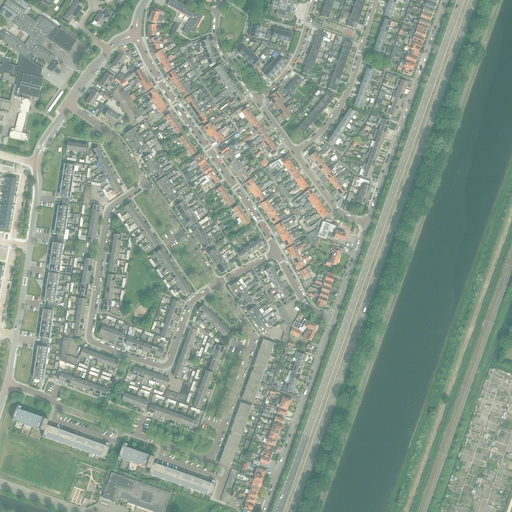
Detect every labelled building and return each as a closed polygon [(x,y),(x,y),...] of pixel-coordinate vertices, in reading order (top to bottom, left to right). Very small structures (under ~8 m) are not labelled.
[(0,40),(1,40),(21,54),(30,59),(33,54),(48,65),(53,59),(55,57),(39,45),(45,37),(68,54),(72,48),(78,39),(61,27),(59,29),(40,15),(36,21),(26,15),(31,8),(29,6),(30,5),(22,0),(6,0),(1,7),(2,8),(0,10),(0,14),(30,36),(25,44),(6,31),(4,30),(2,33),(0,31),(0,40)] [(80,10),(83,5),(76,0),(64,17),(70,21),(73,17),(74,19),(80,10)] [(193,32),(203,14),(195,9),(193,13),(188,10),(189,8),(187,7),(188,6),(187,6),(175,0),(171,0),(170,2),(169,2),(167,5),(185,15),(191,18),(183,32),(189,35),(191,31),(193,32)] [(272,7),(272,8),(277,10),(276,14),(277,17),(289,20),(292,19),(293,14),(295,14),(295,12),(294,11),(293,13),(291,13),(292,9),(294,4),(296,5),(297,0),(272,0),(271,5),(271,6),(272,7)] [(436,4),(423,0),(417,0),(421,1),(424,3),(422,6),(434,10),(436,4)] [(356,1),(354,7),(362,10),(364,4),(356,1)] [(388,2),(386,8),(393,10),(395,4),(388,2)] [(325,4),(323,10),(330,13),(332,7),(325,4)] [(414,6),(413,9),(432,16),(434,10),(422,6),(421,9),(414,6)] [(354,7),(351,13),(360,16),(362,10),(354,7)] [(151,14),(151,16),(162,19),(163,17),(158,16),(160,10),(154,8),(154,11),(152,10),(150,14),(151,14)] [(393,10),(386,8),(384,14),(390,17),(393,10)] [(432,16),(413,9),(412,11),(420,14),(418,17),(430,21),(432,16)] [(107,10),(105,12),(103,14),(100,12),(94,20),(100,25),(106,17),(108,18),(110,15),(109,15),(111,12),(107,10)] [(330,13),(323,10),(321,16),(328,19),(330,13)] [(351,13),(349,19),(358,22),(360,16),(351,13)] [(414,20),(413,22),(428,27),(430,21),(418,17),(417,21),(414,20)] [(358,22),(349,19),(347,26),(355,29),(358,22)] [(384,19),(382,25),(389,27),(391,21),(384,19)] [(174,34),(180,24),(176,22),(170,32),(174,34)] [(428,27),(413,22),(412,24),(415,25),(414,29),(426,33),(428,27)] [(252,24),(250,30),(259,32),(261,26),(252,24)] [(382,25),(380,30),(387,33),(389,27),(382,25)] [(272,37),(278,38),(280,30),(274,28),(272,37)] [(410,31),(409,33),(424,38),(426,33),(414,29),(413,32),(410,31)] [(259,32),(250,30),(249,36),(257,38),(259,32)] [(280,30),(278,38),(284,40),(286,32),(280,30)] [(380,30),(378,36),(385,38),(387,33),(380,30)] [(318,31),(316,37),(322,40),(323,40),(332,43),(333,41),(330,40),(325,38),(323,37),(325,34),(318,31)] [(286,32),(284,40),(290,42),(292,33),(286,32)] [(409,33),(408,35),(411,36),(410,40),(422,44),(424,38),(409,33)] [(378,36),(376,42),(383,44),(385,38),(378,36)] [(148,40),(151,46),(159,42),(158,40),(157,40),(156,37),(148,40)] [(316,37),(313,43),(320,46),(322,40),(316,37)] [(199,46),(195,47),(196,50),(203,48),(209,46),(209,45),(207,39),(201,42),(198,43),(199,46)] [(411,49),(410,51),(418,54),(419,50),(422,44),(410,40),(408,45),(411,46),(410,48),(411,49)] [(345,41),(343,47),(350,49),(352,43),(345,41)] [(159,42),(151,46),(153,51),(163,47),(161,43),(160,44),(159,42)] [(376,42),(374,47),(381,50),(383,44),(376,42)] [(313,43),(311,49),(318,52),(320,46),(313,43)] [(238,52),(243,56),(248,50),(244,46),(238,52)] [(343,47),(341,53),(348,55),(350,49),(343,47)] [(381,50),(374,47),(372,53),(378,56),(381,50)] [(311,49),(309,55),(316,57),(318,52),(311,49)] [(154,54),(157,58),(164,55),(161,50),(154,54)] [(248,50),(243,56),(247,60),(253,54),(248,50)] [(403,52),(405,52),(407,53),(405,59),(414,63),(417,57),(418,54),(410,51),(410,52),(404,50),(403,52)] [(206,56),(197,59),(198,62),(200,61),(204,60),(207,59),(213,56),(211,51),(205,53),(206,56)] [(119,53),(115,59),(122,64),(126,58),(119,53)] [(341,53),(339,59),(346,61),(348,55),(341,53)] [(0,108),(9,111),(9,110),(19,112),(15,129),(11,128),(11,130),(10,130),(9,137),(26,142),(28,134),(28,132),(22,130),(27,113),(28,113),(31,100),(30,100),(31,96),(38,98),(38,99),(43,78),(40,77),(42,68),(30,59),(21,54),(18,66),(9,64),(10,61),(3,59),(2,64),(0,63),(0,74),(3,75),(2,80),(8,81),(8,83),(14,85),(10,101),(0,98),(0,108)] [(253,54),(247,60),(252,64),(258,58),(253,54)] [(278,54),(274,59),(281,65),(285,60),(278,54)] [(164,55),(157,58),(160,63),(167,59),(164,55)] [(309,55),(307,61),(314,63),(316,57),(309,55)] [(173,56),(168,59),(167,59),(160,63),(163,68),(170,64),(168,61),(174,57),(173,56)] [(207,59),(204,60),(205,63),(208,62),(209,65),(210,67),(216,64),(215,62),(213,56),(207,59)] [(124,65),(122,64),(115,59),(111,65),(121,71),(123,69),(122,68),(124,65)] [(274,59),(271,64),(277,69),(281,65),(274,59)] [(339,59),(337,65),(344,67),(346,61),(339,59)] [(404,64),(403,67),(412,70),(414,64),(402,60),(401,63),(404,64)] [(307,61),(305,67),(312,69),(314,63),(307,61)] [(173,62),(170,64),(163,68),(166,73),(178,66),(176,63),(175,64),(173,62)] [(271,64),(267,68),(273,74),(277,69),(271,64)] [(214,68),(218,73),(223,70),(219,65),(214,68)] [(337,65),(335,70),(342,73),(344,67),(337,65)] [(398,65),(398,67),(397,69),(400,70),(401,69),(403,69),(402,72),(410,75),(412,70),(403,67),(398,65)] [(312,69),(305,67),(303,73),(310,75),(312,69)] [(140,68),(133,73),(130,75),(131,77),(134,74),(137,77),(143,73),(140,68)] [(167,74),(170,79),(177,75),(175,72),(178,70),(176,68),(173,70),(167,74)] [(273,74),(267,68),(263,73),(269,79),(273,74)] [(367,68),(365,75),(371,77),(373,70),(367,68)] [(223,70),(218,73),(221,78),(227,74),(223,70)] [(335,70),(333,76),(340,79),(342,73),(335,70)] [(106,72),(102,78),(110,83),(114,78),(106,72)] [(132,85),(133,86),(146,78),(143,73),(137,77),(138,80),(132,85)] [(218,80),(215,82),(217,85),(223,81),(225,83),(230,79),(227,74),(221,78),(218,80)] [(177,75),(170,79),(173,84),(180,79),(177,75)] [(365,75),(362,81),(369,83),(371,77),(365,75)] [(297,76),(293,80),(298,85),(302,81),(297,76)] [(333,76),(331,82),(338,85),(340,79),(333,76)] [(110,83),(102,78),(98,83),(106,89),(110,83)] [(146,78),(133,86),(135,88),(141,84),(143,87),(149,82),(146,78)] [(180,79),(173,84),(177,88),(183,84),(186,81),(185,79),(181,82),(180,79)] [(221,90),(223,92),(234,84),(230,79),(225,83),(227,86),(224,88),(221,90)] [(293,80),(289,85),(294,90),(298,85),(293,80)] [(401,80),(399,86),(405,88),(407,82),(401,80)] [(362,81),(360,87),(369,90),(371,84),(369,83),(362,81)] [(149,82),(143,87),(144,89),(141,91),(142,94),(152,87),(149,82)] [(338,85),(331,82),(328,88),(335,91),(338,85)] [(183,84),(177,88),(180,93),(186,88),(183,84)] [(232,93),(237,89),(234,84),(223,92),(220,94),(222,96),(227,93),(228,95),(232,93)] [(294,90),(289,85),(285,90),(290,95),(294,90)] [(398,89),(397,91),(403,94),(405,88),(399,86),(396,85),(395,88),(398,89)] [(186,88),(180,93),(183,97),(196,88),(195,87),(188,91),(186,88)] [(360,87),(358,93),(367,97),(369,90),(360,87)] [(147,102),(158,95),(153,88),(142,97),(145,101),(150,98),(151,99),(147,102)] [(237,89),(232,93),(235,98),(240,94),(237,89)] [(93,90),(89,95),(96,100),(100,95),(93,90)] [(270,96),(272,99),(270,101),(273,105),(283,98),(282,96),(281,97),(276,91),(270,96)] [(397,91),(395,97),(401,99),(403,94),(397,91)] [(187,104),(193,100),(194,99),(192,96),(195,94),(194,92),(184,99),(187,104)] [(358,93),(356,100),(362,102),(365,103),(367,97),(358,93)] [(240,94),(235,98),(239,103),(244,99),(240,94)] [(326,94),(321,100),(327,105),(332,99),(326,94)] [(96,100),(89,95),(85,101),(92,106),(96,100)] [(158,95),(147,102),(150,106),(151,105),(152,105),(161,99),(158,95)] [(395,97),(393,103),(399,105),(401,99),(395,97)] [(193,100),(187,104),(191,109),(197,104),(199,102),(202,100),(201,99),(198,100),(196,98),(194,99),(193,100)] [(283,98),(273,105),(277,110),(283,105),(281,103),(285,100),(283,98)] [(161,99),(152,105),(153,107),(155,106),(157,108),(153,110),(157,108),(163,103),(161,99)] [(321,100),(317,106),(322,111),(327,105),(321,100)] [(362,102),(356,100),(353,106),(360,109),(362,102)] [(197,104),(191,109),(194,113),(205,105),(203,103),(201,105),(199,102),(197,104)] [(157,108),(153,110),(157,115),(160,113),(166,110),(164,108),(166,106),(163,103),(157,108)] [(389,105),(388,107),(397,111),(399,105),(393,103),(391,106),(389,105)] [(283,105),(277,110),(281,115),(291,108),(290,108),(293,106),(292,104),(285,108),(283,105)] [(205,105),(194,113),(197,118),(204,112),(207,111),(206,109),(207,108),(205,105)] [(104,115),(109,119),(114,113),(109,109),(110,107),(107,106),(103,111),(106,113),(104,115)] [(238,114),(239,115),(242,119),(245,117),(251,113),(247,108),(245,110),(242,106),(233,113),(235,116),(238,114)] [(317,106),(312,111),(318,116),(322,111),(317,106)] [(397,111),(388,107),(386,113),(395,117),(397,111)] [(291,108),(281,115),(284,120),(285,119),(288,122),(292,117),(289,112),(292,110),(291,108)] [(349,108),(346,114),(352,117),(355,112),(349,108)] [(312,111),(307,117),(313,122),(318,116),(312,111)] [(204,112),(197,118),(200,123),(202,122),(204,123),(207,121),(206,119),(204,116),(206,115),(204,112)] [(114,113),(109,119),(115,123),(116,121),(119,122),(123,117),(121,115),(119,117),(114,113)] [(170,113),(163,118),(166,122),(174,117),(170,113)] [(251,113),(245,117),(249,122),(255,118),(251,113)] [(346,114),(343,119),(348,122),(352,117),(346,114)] [(142,115),(137,118),(135,119),(138,123),(144,119),(142,115)] [(174,117),(166,122),(170,127),(177,122),(174,117)] [(307,117),(302,122),(308,127),(313,122),(307,117)] [(246,124),(243,126),(244,128),(247,126),(250,129),(258,123),(255,118),(249,122),(246,124)] [(381,124),(381,125),(387,127),(390,121),(380,118),(378,123),(381,124)] [(343,119),(339,124),(345,127),(348,122),(343,119)] [(177,122),(170,127),(173,131),(180,126),(177,122)] [(308,127),(302,122),(297,128),(303,133),(308,127)] [(203,127),(206,132),(213,127),(215,126),(214,124),(211,125),(209,123),(203,127)] [(258,123),(250,129),(246,131),(247,133),(251,130),(253,134),(256,132),(262,128),(258,123)] [(339,124),(336,129),(341,133),(345,127),(339,124)] [(180,126),(173,131),(176,136),(183,131),(180,126)] [(213,127),(206,132),(210,137),(216,132),(213,127)] [(124,134),(127,138),(136,133),(133,128),(124,134)] [(262,128),(256,132),(259,136),(265,132),(262,128)] [(336,129),(332,134),(338,138),(342,140),(344,138),(340,135),(341,133),(336,129)] [(374,135),(377,136),(383,138),(385,133),(379,130),(376,129),(374,135)] [(216,132),(210,137),(213,142),(214,141),(217,144),(224,139),(221,136),(219,137),(216,132)] [(265,132),(259,136),(256,139),(257,141),(261,138),(263,142),(269,137),(265,132)] [(136,133),(127,138),(130,142),(140,135),(138,136),(136,133)] [(183,133),(176,138),(179,143),(187,138),(183,133)] [(338,138),(332,134),(329,139),(335,143),(338,138)] [(140,135),(130,142),(133,146),(143,139),(140,135)] [(269,137),(263,142),(262,143),(265,148),(267,146),(272,142),(269,137)] [(187,138),(179,143),(183,147),(190,142),(187,138)] [(143,139),(133,146),(136,150),(146,143),(144,144),(141,141),(143,139)] [(372,141),(370,147),(379,150),(381,144),(375,142),(372,141)] [(190,142),(183,147),(186,152),(193,147),(190,142)] [(272,142),(267,146),(270,151),(276,147),(272,142)] [(146,143),(136,150),(139,154),(143,151),(145,154),(150,150),(146,143)] [(222,154),(229,149),(235,145),(234,143),(228,147),(226,144),(221,147),(222,148),(219,150),(222,154)] [(91,151),(94,156),(101,152),(98,147),(91,151)] [(193,147),(186,152),(189,156),(196,151),(193,147)] [(370,147),(368,152),(377,156),(379,150),(370,147)] [(229,149),(222,154),(226,159),(233,154),(239,149),(238,148),(236,149),(235,148),(231,152),(229,149)] [(313,161),(320,155),(324,152),(323,150),(319,153),(315,148),(310,152),(312,155),(309,157),(313,161)] [(233,154),(226,159),(229,163),(236,159),(234,156),(239,153),(238,153),(240,151),(239,149),(233,154)] [(142,159),(145,163),(153,158),(150,154),(152,153),(150,150),(145,154),(147,156),(142,159)] [(101,152),(94,156),(97,162),(104,158),(101,152)] [(377,156),(368,152),(367,155),(363,154),(362,156),(369,159),(375,161),(377,156)] [(189,164),(191,166),(203,157),(199,153),(193,158),(195,160),(189,164)] [(313,161),(317,166),(323,162),(324,160),(320,155),(313,161)] [(271,168),(281,161),(283,163),(282,164),(283,166),(290,162),(286,156),(283,159),(282,158),(269,165),(271,168)] [(203,157),(191,166),(192,168),(198,164),(199,166),(206,161),(203,157)] [(104,158),(97,162),(100,167),(107,163),(104,158)] [(153,158),(145,163),(148,167),(158,160),(156,161),(153,158)] [(323,162),(317,166),(321,171),(326,166),(334,160),(333,158),(325,165),(323,162)] [(236,159),(229,163),(233,168),(240,163),(239,161),(238,161),(236,159)] [(158,160),(148,167),(150,171),(160,164),(158,160)] [(196,174),(196,175),(209,165),(206,161),(199,166),(201,168),(196,171),(198,173),(196,174)] [(290,162),(283,166),(284,168),(285,167),(288,171),(294,166),(290,162)] [(326,166),(321,171),(325,176),(330,171),(339,164),(337,162),(332,167),(332,166),(328,169),(326,166)] [(107,163),(100,167),(103,173),(110,169),(107,163)] [(240,163),(233,168),(236,173),(243,168),(240,165),(241,164),(240,163)] [(360,166),(359,168),(361,169),(365,170),(371,173),(373,167),(367,164),(367,165),(364,163),(363,167),(360,166)] [(160,164),(150,171),(153,175),(161,170),(159,166),(161,165),(160,164)] [(209,165),(196,175),(197,177),(204,172),(205,174),(212,170),(209,165)] [(294,166),(288,171),(290,174),(289,175),(290,176),(297,171),(294,166)] [(243,168),(236,173),(239,177),(247,172),(245,170),(244,170),(243,168)] [(252,168),(250,169),(247,172),(239,177),(243,182),(249,177),(247,174),(254,169),(252,168)] [(99,179),(100,181),(106,178),(113,174),(110,169),(103,173),(105,175),(99,179)] [(365,170),(361,169),(359,175),(369,178),(371,173),(365,170)] [(161,170),(153,175),(156,180),(164,174),(161,170)] [(200,184),(201,186),(203,185),(205,183),(216,175),(212,170),(204,177),(206,180),(200,184)] [(334,176),(329,180),(332,185),(340,178),(349,171),(347,170),(336,178),(334,176)] [(290,176),(288,177),(290,179),(293,178),(295,181),(301,176),(297,171),(290,176)] [(330,171),(325,176),(329,180),(334,176),(330,171)] [(340,178),(332,185),(336,190),(342,185),(347,181),(351,177),(348,180),(346,179),(343,181),(341,178),(349,171),(340,178)] [(113,174),(106,178),(109,183),(116,180),(113,174)] [(203,185),(201,186),(202,188),(210,183),(211,182),(213,185),(220,180),(216,175),(205,183),(203,185)] [(157,182),(160,186),(169,180),(166,176),(157,182)] [(245,186),(247,188),(254,183),(252,180),(256,178),(255,176),(244,183),(246,185),(245,186)] [(301,176),(295,181),(297,183),(296,184),(297,186),(298,185),(304,181),(301,176)] [(342,185),(336,190),(340,195),(341,194),(343,197),(346,194),(347,192),(342,185),(348,181),(350,184),(352,178),(351,177),(347,181),(342,185)] [(116,180),(109,183),(112,189),(119,185),(116,180)] [(169,180),(160,186),(163,190),(171,184),(169,180)] [(297,186),(295,187),(297,189),(300,187),(302,190),(308,186),(304,181),(298,185),(297,186)] [(254,183),(247,188),(249,191),(250,191),(252,193),(262,185),(260,184),(257,186),(254,183)] [(361,187),(360,190),(368,193),(370,187),(361,183),(360,186),(361,187)] [(171,184),(163,190),(166,194),(174,188),(171,184)] [(119,185),(112,189),(116,194),(122,191),(119,185)] [(222,185),(214,191),(218,195),(225,190),(222,185)] [(262,185),(252,193),(253,195),(252,195),(254,198),(261,193),(264,191),(261,193),(259,190),(263,187),(262,185)] [(174,188),(166,194),(168,198),(177,192),(174,188)] [(306,196),(303,198),(305,200),(308,198),(314,194),(310,189),(304,193),(306,196)] [(225,190),(218,195),(221,200),(228,194),(225,190)] [(358,195),(366,199),(368,193),(360,190),(359,192),(360,193),(359,195),(358,195)] [(70,192),(61,191),(60,196),(63,197),(62,202),(69,203),(70,192)] [(261,193),(254,198),(256,201),(257,200),(259,202),(269,195),(267,193),(266,194),(264,191),(261,193)] [(177,192),(168,198),(171,202),(176,199),(178,201),(183,197),(181,195),(180,196),(177,192)] [(228,194),(221,200),(224,204),(231,199),(228,194)] [(260,207),(262,210),(270,204),(267,201),(275,196),(274,194),(270,197),(260,204),(261,206),(260,207)] [(310,201),(307,203),(308,205),(310,204),(317,199),(314,194),(308,198),(310,201)] [(366,199),(358,195),(357,198),(358,198),(357,202),(361,203),(361,205),(363,205),(364,204),(366,199)] [(175,207),(178,211),(188,204),(183,197),(178,201),(180,203),(175,207)] [(231,199),(224,204),(228,209),(235,204),(231,199)] [(317,199),(310,204),(311,205),(312,205),(315,208),(321,204),(317,199)] [(58,206),(58,211),(67,213),(69,203),(62,202),(61,206),(58,206)] [(124,207),(127,212),(134,208),(130,203),(124,207)] [(188,204),(178,211),(180,215),(189,209),(186,205),(188,204)] [(237,204),(230,209),(233,214),(240,209),(237,204)] [(270,204),(262,210),(264,212),(265,212),(267,214),(277,207),(275,205),(272,207),(270,204)] [(280,204),(277,207),(267,214),(268,216),(267,216),(269,219),(276,214),(279,213),(277,209),(282,206),(280,204)] [(321,204),(315,208),(317,211),(316,212),(317,213),(318,213),(324,208),(321,204)] [(134,208),(127,212),(131,218),(137,213),(134,208)] [(315,215),(316,216),(317,217),(320,215),(322,218),(328,213),(324,208),(318,213),(317,213),(315,215)] [(189,209),(180,215),(183,219),(191,213),(189,209)] [(240,209),(233,214),(236,218),(244,213),(240,209)] [(137,213),(131,218),(135,223),(141,218),(137,213)] [(191,213),(183,219),(186,223),(196,216),(194,217),(191,213)] [(244,213),(236,218),(240,223),(247,218),(244,213)] [(276,214),(269,219),(271,222),(272,222),(273,224),(285,216),(284,214),(278,217),(276,214)] [(196,216),(186,223),(189,227),(199,220),(196,216)] [(141,218),(135,223),(138,228),(144,223),(141,218)] [(247,218),(240,223),(243,227),(250,222),(247,218)] [(317,226),(316,230),(315,230),(318,236),(323,221),(320,227),(317,226)] [(323,221),(318,236),(317,236),(325,239),(327,235),(333,238),(338,240),(338,238),(343,240),(343,239),(344,239),(345,237),(344,236),(345,233),(334,229),(336,226),(323,221)] [(190,228),(193,232),(201,226),(198,222),(190,228)] [(276,229),(277,231),(290,224),(289,222),(285,224),(285,223),(283,224),(281,222),(274,226),(275,226),(274,227),(275,229),(276,229)] [(144,223),(138,228),(142,233),(148,229),(144,223)] [(290,224),(277,231),(279,233),(278,233),(280,236),(287,232),(286,229),(291,226),(290,224)] [(201,226),(193,232),(195,236),(204,230),(201,226)] [(65,229),(55,227),(54,233),(57,234),(57,238),(63,239),(65,229)] [(148,229),(142,233),(145,238),(152,234),(148,229)] [(204,230),(195,236),(198,240),(206,234),(204,230)] [(287,232),(280,236),(281,239),(282,239),(283,241),(299,233),(298,231),(291,234),(289,235),(287,232)] [(299,233),(283,241),(285,243),(284,244),(285,246),(286,246),(286,247),(293,243),(291,239),(300,234),(299,232),(299,233)] [(152,234),(145,238),(149,243),(155,239),(152,234)] [(206,234),(198,240),(201,244),(211,237),(209,238),(206,234)] [(211,237),(201,244),(204,248),(208,245),(210,247),(216,244),(211,237)] [(53,242),(52,248),(62,249),(63,239),(57,238),(56,243),(53,242)] [(260,238),(254,242),(259,249),(264,245),(260,238)] [(155,239),(149,243),(152,249),(159,244),(155,239)] [(254,242),(249,246),(253,252),(259,249),(254,242)] [(207,253),(210,257),(218,252),(216,248),(217,246),(216,244),(210,247),(212,250),(207,253)] [(288,251),(290,254),(296,250),(302,247),(301,245),(296,248),(294,245),(286,249),(287,249),(286,250),(288,252),(288,251)] [(296,250),(290,254),(291,256),(290,256),(292,259),(299,255),(298,252),(307,247),(306,245),(304,246),(302,247),(296,250)] [(249,246),(243,249),(248,256),(253,252),(249,246)] [(333,252),(332,256),(339,259),(340,255),(341,252),(336,250),(337,248),(332,246),(331,249),(333,249),(332,252),(333,252)] [(240,249),(241,251),(238,253),(242,260),(248,256),(243,249),(242,248),(240,249)] [(156,253),(159,258),(165,254),(162,249),(156,253)] [(218,252),(210,257),(213,261),(221,256),(218,252)] [(165,254),(159,258),(163,263),(169,259),(165,254)] [(299,255),(292,259),(294,262),(295,264),(308,257),(307,255),(301,258),(299,255)] [(221,256),(213,261),(215,265),(224,260),(221,256)] [(308,257),(295,264),(297,267),(296,267),(297,269),(298,269),(305,265),(304,263),(311,259),(310,256),(308,257)] [(339,259),(332,256),(330,260),(329,259),(328,262),(326,261),(325,264),(330,266),(331,264),(336,265),(337,262),(338,263),(339,259)] [(169,259),(163,263),(166,269),(173,264),(169,259)] [(224,260),(215,265),(218,269),(227,264),(224,260)] [(173,264),(166,269),(170,274),(176,269),(173,264)] [(227,264),(218,269),(221,274),(229,268),(227,264)] [(265,270),(268,276),(275,272),(272,266),(265,270)] [(306,277),(311,275),(306,267),(299,271),(302,277),(305,275),(306,277)] [(176,269),(170,274),(173,279),(180,275),(176,269)] [(327,275),(325,280),(332,282),(335,274),(325,271),(322,273),(327,275)] [(275,272),(268,276),(272,282),(279,278),(275,272)] [(180,275),(173,279),(177,284),(183,280),(180,275)] [(279,278),(272,282),(275,287),(282,283),(279,278)] [(230,286),(233,290),(241,285),(244,283),(241,279),(230,286)] [(183,280),(177,284),(181,289),(187,285),(183,280)] [(315,282),(330,288),(332,282),(325,280),(323,284),(321,283),(321,282),(318,281),(315,282)] [(330,288),(315,282),(314,284),(322,287),(321,291),(328,293),(330,288)] [(282,283),(275,287),(278,293),(285,289),(282,283)] [(187,285),(181,289),(184,294),(190,290),(187,285)] [(241,285),(233,290),(236,294),(246,287),(244,288),(241,285)] [(246,287),(236,294),(238,298),(248,291),(246,287)] [(285,289),(278,293),(281,299),(280,299),(283,305),(290,301),(287,295),(288,294),(285,289)] [(248,291),(238,298),(241,302),(251,295),(249,296),(247,293),(249,292),(248,291)] [(314,292),(314,294),(326,299),(328,293),(321,291),(319,295),(317,294),(318,293),(314,292)] [(326,299),(314,294),(310,293),(310,295),(316,298),(316,296),(319,297),(317,301),(316,301),(316,302),(323,304),(324,304),(326,299)] [(55,296),(46,294),(45,300),(47,300),(47,305),(54,306),(55,296)] [(251,295),(241,302),(244,307),(249,303),(250,306),(256,302),(251,295)] [(173,300),(171,306),(178,308),(180,302),(173,300)] [(247,311),(250,316),(259,310),(256,306),(258,305),(256,302),(250,306),(252,308),(247,311)] [(43,309),(43,315),(52,316),(54,306),(47,305),(46,310),(43,309)] [(197,310),(202,315),(207,309),(203,305),(197,310)] [(171,306),(169,312),(176,314),(178,308),(171,306)] [(207,309),(202,315),(206,319),(212,313),(207,309)] [(259,310),(250,316),(253,320),(261,314),(259,310)] [(169,312),(167,317),(174,320),(176,314),(169,312)] [(212,313),(206,319),(211,323),(216,318),(212,313)] [(261,314),(253,320),(256,324),(264,318),(261,314)] [(167,317),(165,323),(172,326),(174,320),(167,317)] [(264,318),(256,324),(259,328),(267,322),(269,320),(266,317),(264,318)] [(216,318),(211,323),(215,328),(220,322),(216,318)] [(306,328),(306,327),(307,327),(308,327),(308,328),(315,331),(316,330),(316,331),(318,326),(312,323),(312,322),(304,319),(301,324),(295,321),(293,325),(292,326),(293,327),(298,329),(301,331),(303,332),(304,329),(305,329),(305,328),(306,328)] [(220,322),(215,328),(220,332),(225,327),(220,322)] [(267,322),(259,328),(261,332),(266,328),(268,331),(273,327),(271,324),(269,326),(267,322)] [(165,323),(162,329),(170,332),(172,326),(165,323)] [(99,333),(105,335),(108,328),(102,326),(99,333)] [(292,326),(290,332),(290,334),(293,335),(297,338),(301,331),(298,329),(293,327),(292,326)] [(225,327),(220,332),(224,336),(230,331),(225,327)] [(108,328),(105,335),(111,337),(114,330),(108,328)] [(190,328),(187,334),(195,337),(197,331),(190,328)] [(315,331),(308,328),(303,337),(311,341),(315,331)] [(170,332),(162,329),(160,335),(168,338),(170,332)] [(114,330),(111,337),(117,339),(120,332),(114,330)] [(50,332),(40,331),(39,337),(42,337),(41,342),(48,343),(50,332)] [(120,332),(117,339),(123,341),(126,334),(125,334),(126,333),(125,332),(123,331),(122,332),(121,333),(120,332)] [(187,334),(185,340),(193,343),(195,337),(187,334)] [(125,344),(131,346),(134,339),(128,337),(125,344)] [(134,339),(131,346),(137,348),(140,341),(134,339)] [(251,370),(242,399),(252,402),(262,374),(261,374),(262,372),(263,370),(263,371),(270,352),(273,343),(263,339),(257,353),(253,367),(254,367),(253,371),(251,370)] [(185,340),(183,346),(190,349),(193,343),(185,340)] [(140,341),(137,348),(143,350),(146,343),(140,341)] [(38,346),(37,352),(47,353),(48,343),(41,342),(41,346),(38,346)] [(146,343),(143,350),(149,352),(152,345),(146,343)] [(217,344),(215,350),(222,353),(224,347),(217,344)] [(152,345),(149,352),(155,355),(157,347),(152,345)] [(183,346),(181,352),(188,354),(190,349),(183,346)] [(157,347),(155,355),(161,357),(163,350),(157,347)] [(80,355),(86,357),(88,350),(82,348),(80,355)] [(88,350),(86,357),(92,360),(94,352),(88,350)] [(215,350),(212,356),(220,359),(222,353),(215,350)] [(94,352),(92,360),(98,362),(100,355),(94,352)] [(181,352),(179,358),(186,360),(188,354),(181,352)] [(299,353),(297,359),(304,362),(306,355),(299,353)] [(100,355),(98,362),(104,364),(106,357),(100,355)] [(212,356),(210,362),(218,365),(220,359),(212,356)] [(106,357),(104,364),(109,366),(112,359),(106,357)] [(179,358),(177,364),(184,366),(186,360),(179,358)] [(296,361),(294,365),(302,368),(304,362),(297,359),(293,358),(292,360),(296,361)] [(112,359),(109,366),(108,369),(114,371),(116,367),(118,361),(112,359)] [(218,365),(210,362),(208,368),(215,371),(218,365)] [(177,364),(175,370),(182,372),(184,366),(177,364)] [(294,365),(292,371),(300,374),(302,368),(294,365)] [(132,374),(137,376),(140,369),(134,366),(133,368),(129,367),(127,374),(131,376),(132,374)] [(58,380),(64,382),(66,374),(68,371),(59,368),(56,377),(58,378),(58,380)] [(140,369),(137,376),(136,379),(139,379),(140,377),(143,378),(146,371),(140,369)] [(182,372),(175,370),(173,376),(180,378),(182,372)] [(205,370),(203,376),(210,379),(213,373),(205,370)] [(146,371),(143,378),(149,380),(152,373),(146,371)] [(292,371),(290,377),(298,380),(300,374),(292,371)] [(152,373),(149,380),(148,382),(154,384),(155,383),(155,382),(157,375),(152,373)] [(66,374),(64,382),(70,384),(72,377),(66,374)] [(72,377),(70,384),(76,386),(78,379),(76,378),(77,376),(73,375),(72,377)] [(157,375),(155,382),(161,384),(163,377),(157,375)] [(203,376),(201,382),(208,385),(210,379),(203,376)] [(285,383),(288,383),(296,386),(298,380),(290,377),(288,376),(287,378),(286,377),(285,380),(286,381),(285,383)] [(163,377),(161,384),(167,386),(169,379),(163,377)] [(78,379),(76,386),(82,388),(84,381),(78,379)] [(84,381),(82,388),(88,390),(90,383),(84,381)] [(201,382),(199,388),(206,391),(208,385),(201,382)] [(90,383),(88,390),(93,392),(96,385),(90,383)] [(293,392),(296,386),(288,383),(286,389),(283,388),(282,392),(291,395),(292,392),(293,392)] [(96,385),(93,392),(99,394),(102,387),(96,385)] [(102,387),(99,394),(105,396),(107,393),(107,391),(108,389),(102,387)] [(199,388),(197,394),(204,397),(206,391),(199,388)] [(122,400),(128,402),(130,395),(124,393),(122,400)] [(177,394),(175,400),(184,403),(180,395),(177,394)] [(197,394),(195,400),(202,402),(204,397),(197,394)] [(130,395),(128,402),(134,404),(136,397),(130,395)] [(136,397),(134,404),(140,406),(142,399),(136,397)] [(277,398),(276,401),(289,405),(289,403),(290,402),(291,401),(291,400),(291,399),(282,397),(281,400),(277,398)] [(142,399),(140,406),(146,408),(148,401),(142,399)] [(202,402),(195,400),(193,406),(200,408),(202,402)] [(271,405),(279,407),(287,410),(288,409),(288,408),(288,407),(289,405),(276,401),(276,403),(280,404),(279,407),(271,405)] [(229,434),(219,462),(229,465),(239,437),(240,435),(240,434),(241,434),(251,406),(240,402),(230,430),(231,430),(230,434),(229,434)] [(147,411),(154,414),(156,406),(150,404),(147,411)] [(279,407),(271,405),(270,407),(278,409),(277,413),(285,416),(285,415),(286,415),(287,413),(286,412),(287,410),(279,407)] [(156,406),(154,414),(160,416),(162,408),(156,406)] [(105,458),(109,446),(106,445),(105,447),(80,438),(46,426),(48,420),(19,410),(19,408),(16,407),(12,419),(44,430),(42,436),(80,449),(105,458)] [(162,408),(160,416),(166,418),(168,410),(162,408)] [(168,410),(166,418),(172,420),(174,412),(168,410)] [(174,412),(172,420),(177,422),(180,415),(174,412)] [(269,420),(282,424),(283,423),(283,422),(283,421),(284,419),(271,414),(271,417),(275,418),(274,421),(269,420)] [(180,415),(177,422),(183,424),(186,417),(180,415)] [(186,417),(183,424),(189,426),(192,419),(186,417)] [(192,419),(189,426),(195,428),(198,421),(192,419)] [(265,424),(272,427),(280,430),(280,429),(281,429),(282,427),(281,426),(282,424),(269,420),(269,422),(273,423),(272,426),(265,424)] [(263,429),(263,430),(270,432),(278,435),(278,434),(279,434),(280,432),(279,431),(280,430),(272,427),(265,424),(265,426),(271,429),(270,432),(263,429)] [(270,432),(263,430),(263,432),(269,434),(268,437),(276,440),(277,439),(278,438),(277,437),(278,435),(270,432)] [(261,435),(261,437),(267,439),(266,443),(265,442),(264,445),(263,446),(270,448),(271,445),(274,445),(275,445),(276,443),(275,442),(276,440),(268,437),(261,435)] [(211,496),(215,484),(212,482),(211,484),(152,463),(154,458),(125,447),(125,446),(122,445),(118,457),(150,468),(148,473),(211,496)] [(263,446),(262,449),(260,448),(260,450),(263,451),(262,455),(270,458),(272,452),(269,451),(270,448),(263,446)] [(269,462),(270,460),(269,459),(270,459),(261,456),(260,460),(257,459),(256,461),(267,465),(268,462),(269,462)] [(256,470),(255,474),(263,477),(263,476),(264,476),(265,473),(264,473),(265,470),(251,465),(251,468),(255,469),(256,470)] [(164,511),(171,493),(111,472),(102,497),(114,501),(115,499),(120,501),(120,502),(123,503),(124,500),(126,501),(127,502),(154,511),(164,511)] [(263,477),(255,474),(250,472),(249,474),(254,476),(253,479),(261,482),(262,481),(263,479),(262,479),(263,477)] [(247,481),(246,483),(259,488),(260,485),(261,485),(262,483),(261,482),(253,479),(252,483),(247,481)] [(240,483),(245,485),(251,487),(249,490),(257,493),(257,492),(258,492),(259,491),(258,490),(259,488),(246,483),(241,481),(240,483)] [(240,493),(242,494),(255,499),(256,496),(257,496),(258,494),(257,493),(249,490),(248,494),(240,491),(240,493)] [(240,493),(239,493),(239,495),(247,498),(245,501),(253,504),(254,503),(255,503),(255,501),(255,499),(242,494),(240,493)] [(245,503),(244,507),(242,511),(246,511),(248,508),(249,509),(248,511),(251,511),(253,504),(245,501),(240,499),(240,501),(244,503),(245,503)]
